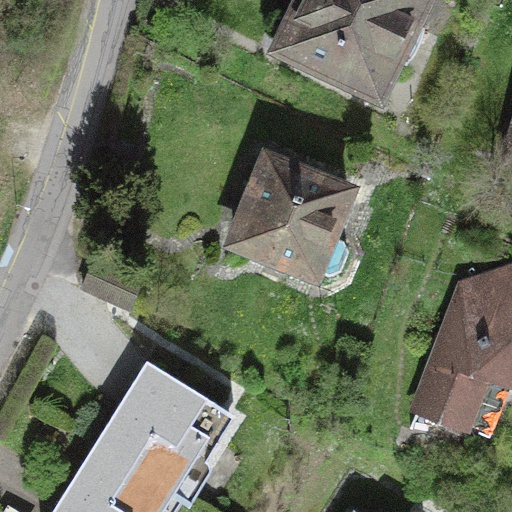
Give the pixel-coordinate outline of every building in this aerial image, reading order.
[(422,0),(307,0),(283,49),(376,95),(392,61),(406,68),(417,50),(424,31),(411,24),(422,0)] [(313,276),(314,273),(328,279),(339,274),(347,255),(343,245),(328,239),(346,194),(267,162),(234,244),(313,276)] [(140,283),(95,262),(82,289),(128,310),(140,283)] [(511,377),(511,315),(496,310),(511,269),(511,265),(466,281),(417,410),(489,438),(511,377)] [(147,363),(94,447),(183,502),(235,418),(147,363)] [(176,511),(183,502),(94,447),(53,511),(176,511)]
